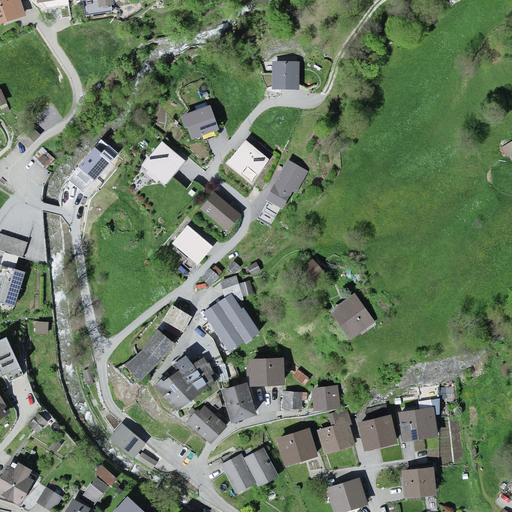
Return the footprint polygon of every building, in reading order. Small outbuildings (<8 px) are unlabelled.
[(15,0),(0,0),(0,26),(22,19),(15,0)] [(107,0),(76,0),(77,4),(94,1),(95,11),(109,9),(107,0)] [(298,62),(273,62),(272,88),(298,88),(298,62)] [(184,114),(193,139),(221,129),(212,104),(184,114)] [(26,128),(14,141),(24,151),(37,137),(26,128)] [(189,157),(161,137),(141,166),(169,185),(189,157)] [(273,161),(248,139),(228,163),(253,185),(273,161)] [(95,182),(112,164),(94,147),(77,165),(95,182)] [(267,200),(286,210),(308,169),(290,159),(267,200)] [(216,192),(202,207),(228,231),(242,216),(216,192)] [(214,248),(188,225),(172,243),(198,266),(214,248)] [(29,242),(0,230),(0,248),(23,258),(29,242)] [(305,268),(316,278),(325,268),(314,258),(305,268)] [(0,303),(14,308),(26,271),(5,265),(0,279),(0,303)] [(254,294),(249,279),(239,282),(238,276),(222,281),(218,288),(206,297),(208,306),(202,316),(210,326),(226,302),(254,294)] [(354,293),(330,310),(349,338),(374,321),(354,293)] [(141,349),(123,363),(137,381),(158,365),(192,315),(173,308),(141,349)] [(51,321),(34,320),(33,334),(50,335),(51,321)] [(6,335),(0,337),(0,370),(5,381),(23,372),(6,335)] [(217,381),(201,358),(192,364),(186,354),(175,361),(179,367),(157,382),(175,409),(217,381)] [(286,355),(249,357),(250,384),(287,383),(286,355)] [(250,384),(248,380),(220,388),(230,422),(258,413),(250,384)] [(339,405),(336,382),(311,385),(315,409),(339,405)] [(0,387),(0,415),(4,413),(0,407),(9,402),(0,387)] [(304,390),(284,389),(284,409),(304,409),(304,390)] [(229,426),(205,405),(189,423),(213,444),(229,426)] [(435,406),(398,412),(403,441),(439,435),(435,406)] [(333,425),(317,429),(324,455),(357,447),(347,410),(330,414),(333,425)] [(392,412),(359,421),(367,451),(400,443),(392,412)] [(40,413),(30,425),(39,433),(49,421),(40,413)] [(133,458),(146,443),(121,422),(109,438),(133,458)] [(312,427),(278,436),(285,465),(319,456),(312,427)] [(243,450),(220,461),(236,492),(255,483),(257,486),(280,475),(266,447),(247,457),(243,450)] [(41,471),(12,456),(0,479),(0,492),(24,504),(41,471)] [(436,464),(402,466),(404,497),(438,495),(436,464)] [(110,485),(96,475),(83,495),(97,504),(110,485)] [(361,477),(328,487),(335,511),(336,511),(368,503),(361,477)] [(54,511),(64,497),(47,486),(37,501),(53,511),(54,511)] [(96,511),(73,499),(66,511),(96,511)] [(142,511),(127,499),(115,511),(142,511)]
